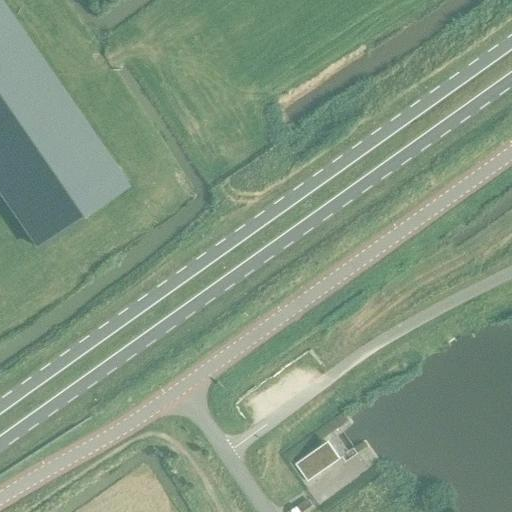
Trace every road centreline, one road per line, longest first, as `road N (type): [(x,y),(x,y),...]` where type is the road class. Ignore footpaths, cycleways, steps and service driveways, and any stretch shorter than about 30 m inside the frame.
road 1 (primary): [(0,444),(511,79)]
road 2 (primary): [(511,44),(0,408)]
road 3 (unclassified): [(511,153),(183,388),(0,498)]
road 4 (unknown): [(221,511),(184,446),(163,433),(138,438),(25,511)]
